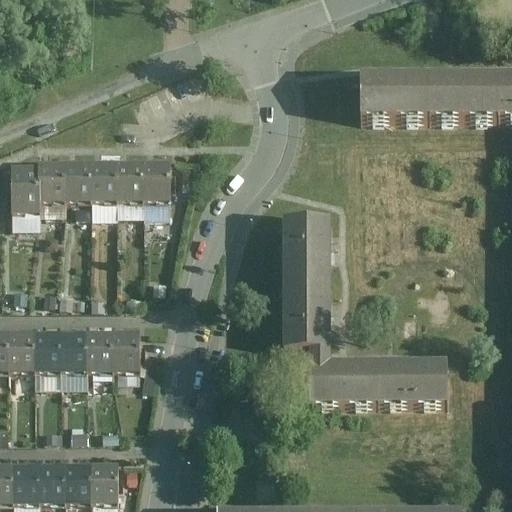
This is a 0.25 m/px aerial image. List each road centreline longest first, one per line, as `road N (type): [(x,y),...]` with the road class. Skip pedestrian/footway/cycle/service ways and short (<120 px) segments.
road 1 (residential): [(163,511),(213,252),(273,136),(255,42)]
road 2 (residential): [(255,42),(0,143)]
